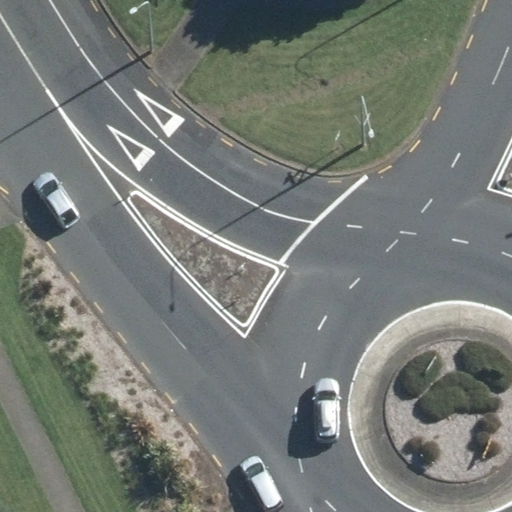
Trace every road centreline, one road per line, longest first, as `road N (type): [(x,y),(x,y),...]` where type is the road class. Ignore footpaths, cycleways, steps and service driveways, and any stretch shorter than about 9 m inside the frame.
road 1 (primary): [(297,463),(178,347),(49,159),(0,34)]
road 2 (primary): [(0,0),(218,188),(263,212),(399,252)]
road 3 (primary): [(297,463),(289,413),(296,362),(319,316),(354,278),(399,252)]
road 4 (tertiary): [(416,247),(430,203),(511,43)]
